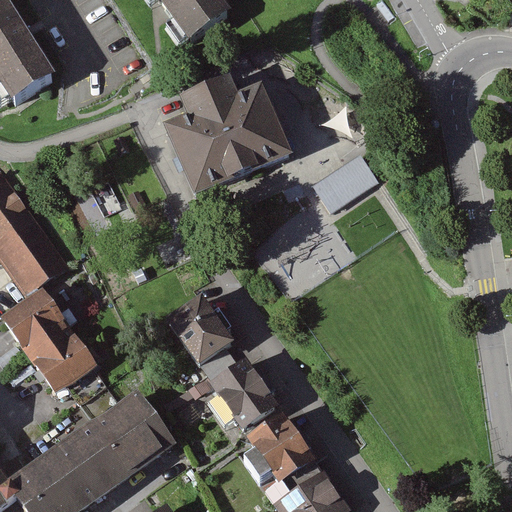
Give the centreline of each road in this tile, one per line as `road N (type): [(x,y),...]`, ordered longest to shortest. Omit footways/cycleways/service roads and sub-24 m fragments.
road 1 (residential): [(140,111),(193,221),(290,380),(386,511)]
road 2 (residential): [(511,483),(455,119),(459,71)]
